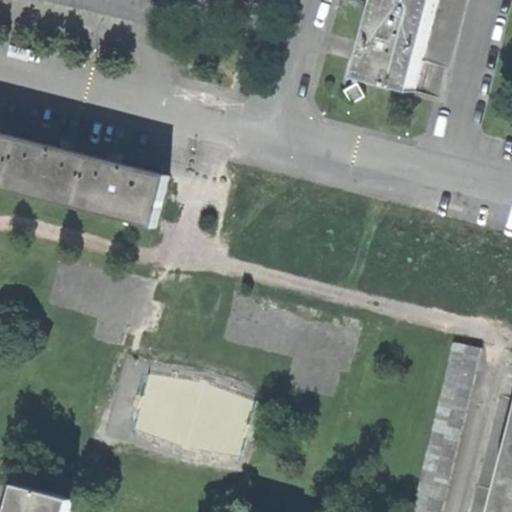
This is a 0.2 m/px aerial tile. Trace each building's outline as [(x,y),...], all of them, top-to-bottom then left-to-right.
[(44,0),(159,26),(165,0),(44,0)] [(219,6),(199,0),(188,0),(184,16),(213,24),(219,6)] [(380,0),(368,47),(361,75),(415,91),(439,0),(380,0)] [(347,88),(353,101),(366,95),(360,82),(347,88)] [(0,186),(160,228),(173,174),(135,165),(76,150),(0,130),(0,186)] [(413,511),(442,511),(482,347),(455,340),(413,511)] [(511,511),(511,450),(496,511),(511,511)] [(19,481),(11,511),(72,511),(76,498),(19,481)] [(104,511),(108,501),(94,497),(90,511),(92,511),(104,511)]
